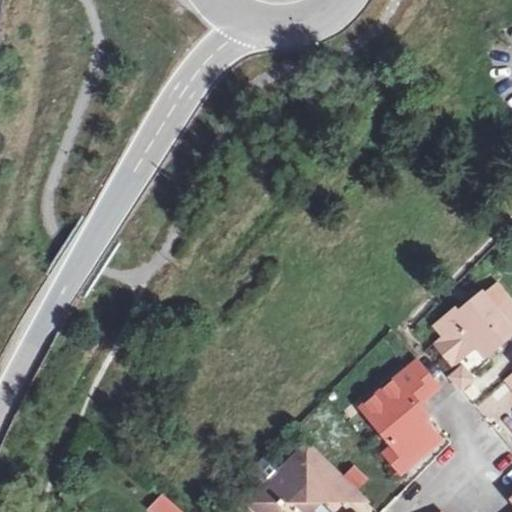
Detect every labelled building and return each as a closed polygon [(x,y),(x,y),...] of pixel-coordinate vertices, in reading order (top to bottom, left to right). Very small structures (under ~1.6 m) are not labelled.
[(511,335),(511,326),(495,307),(484,293),(463,310),(459,306),(438,324),(447,334),(438,342),(456,363),(478,344),(484,340),(493,351),(511,335)] [(511,302),(507,297),(495,307),(511,326),(511,302)] [(484,340),(478,344),(488,355),(493,351),(484,340)] [(419,360),(410,368),(431,394),(440,386),(419,360)] [(431,394),(410,368),(363,407),(392,442),(408,460),(437,436),(422,418),(419,420),(411,411),(419,404),(431,394)] [(456,382),(466,394),(479,383),(469,371),(456,382)] [(427,413),(419,404),(411,411),(419,420),(422,418),(427,413)] [(437,436),(408,460),(400,466),(404,471),(440,440),(437,436)] [(317,510),(324,502),(334,492),(345,502),(357,489),(309,442),(251,502),(261,511),(283,511),(283,505),(287,502),(309,502),(317,510)] [(408,460),(392,442),(385,448),(400,466),(408,460)] [(183,511),(166,495),(157,504),(164,511),(183,511)] [(333,511),(324,502),(317,510),(319,511),(333,511)]
